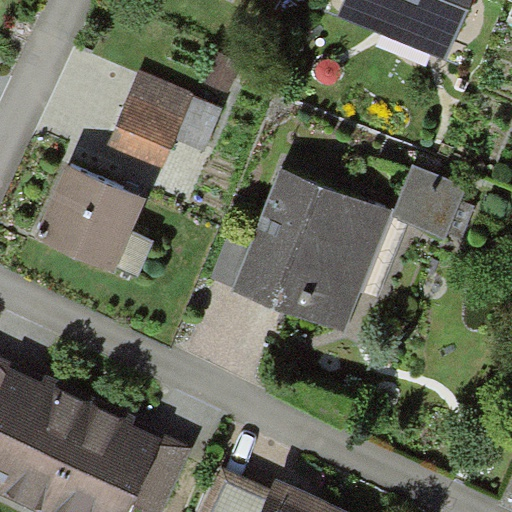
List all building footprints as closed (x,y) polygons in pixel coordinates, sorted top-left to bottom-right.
[(466,0),(339,0),(336,7),(446,51),(466,0)] [(222,99),(139,67),(103,158),(154,178),(172,132),(204,145),(222,99)] [(145,185),(73,154),(41,229),(137,269),(152,233),(129,223),(145,185)] [(393,199),(278,155),(231,281),(286,301),(353,326),(398,208),(446,226),(464,178),(409,157),(393,199)] [(0,482),(34,498),(87,385),(48,366),(44,374),(0,353),(0,482)] [(87,385),(34,498),(63,511),(119,511),(129,493),(159,507),(190,442),(123,411),(127,403),(87,385)] [(371,511),(323,491),(273,470),(266,488),(225,470),(206,511),(371,511)]
